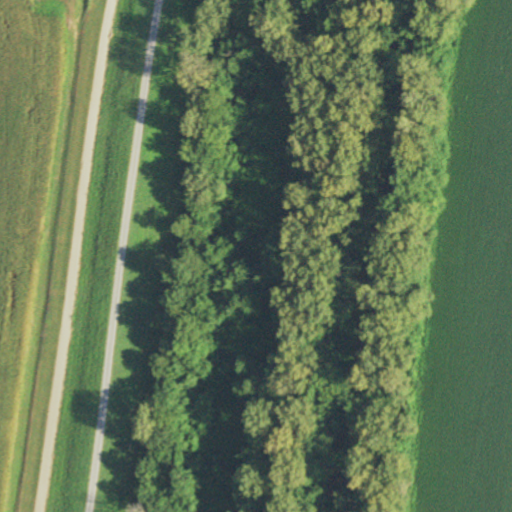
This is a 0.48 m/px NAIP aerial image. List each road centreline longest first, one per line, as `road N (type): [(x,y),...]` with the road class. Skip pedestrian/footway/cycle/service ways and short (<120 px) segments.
road 1 (residential): [(35,511),(113,0)]
road 2 (track): [(93,511),(167,0)]
